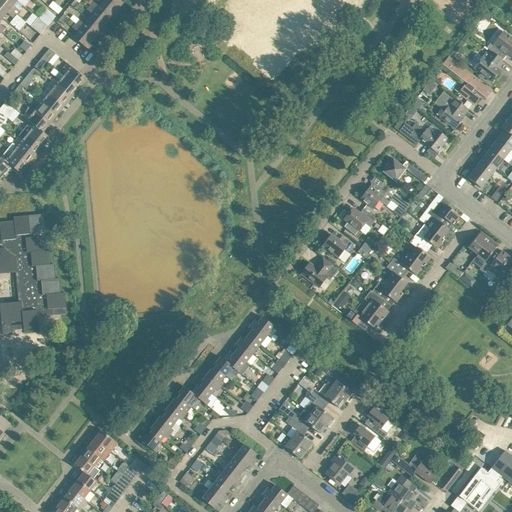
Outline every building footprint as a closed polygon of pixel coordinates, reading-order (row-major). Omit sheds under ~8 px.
[(13,6),(17,1),(16,0),(0,0),(0,1),(16,15),(19,11),(13,6)] [(74,0),(70,5),(75,9),(79,4),(74,0)] [(123,3),(119,0),(104,0),(103,2),(118,14),(121,10),(119,9),(123,3)] [(243,28),(261,38),(271,53),(286,44),(290,38),(313,23),(316,17),(322,20),(332,4),(330,1),(330,0),(304,0),(296,14),(274,0),(268,4),(261,0),(234,0),(224,17),(242,28),(243,28)] [(16,15),(0,1),(0,15),(3,18),(7,13),(13,18),(16,15)] [(53,1),(49,7),(58,14),(62,9),(53,1)] [(118,14),(103,2),(99,7),(93,2),(91,5),(90,6),(109,21),(113,16),(115,17),(118,14)] [(109,21),(90,6),(87,10),(93,15),(88,20),(103,32),(106,28),(104,27),(109,21)] [(46,9),(38,18),(48,26),(53,20),(56,17),(46,9)] [(17,14),(10,23),(19,31),(26,22),(17,14)] [(41,35),(48,26),(38,18),(32,27),(41,35)] [(103,32),(88,20),(84,25),(79,20),(75,24),(94,39),(98,34),(100,35),(103,32)] [(94,39),(75,24),(72,28),(78,32),(74,38),(88,50),(91,46),(89,45),(94,39)] [(473,27),(469,33),(473,36),(478,30),(473,27)] [(503,32),(502,34),(493,44),(491,43),(487,48),(492,52),(503,60),(507,55),(511,58),(511,56),(511,37),(508,34),(507,35),(503,32)] [(48,63),(56,54),(49,49),(42,58),(48,63)] [(19,61),(11,55),(8,52),(4,56),(15,65),(19,61)] [(497,68),(503,60),(492,52),(488,56),(485,54),(482,58),(476,53),(468,64),(470,65),(492,82),(501,71),(497,68)] [(493,90),(485,84),(449,56),(440,68),(446,73),(448,70),(466,84),(458,94),(474,106),(482,95),(486,99),(493,90)] [(39,71),(45,64),(40,60),(34,67),(39,71)] [(84,78),(77,72),(67,64),(64,68),(59,73),(63,77),(76,87),(79,83),(82,85),(86,80),(84,78)] [(32,79),(38,73),(33,69),(27,76),(32,79)] [(76,87),(63,77),(59,73),(55,78),(52,82),(71,98),(76,92),(74,90),(76,87)] [(33,80),(32,79),(27,76),(20,85),(23,88),(23,87),(25,89),(33,80)] [(430,80),(426,86),(432,91),(437,85),(430,80)] [(71,98),(52,82),(49,86),(53,89),(49,95),(61,105),(65,101),(67,103),(71,98)] [(16,96),(20,92),(23,88),(20,85),(13,93),(16,96)] [(463,117),(468,110),(444,91),(433,105),(443,113),(440,118),(455,130),(464,118),(463,117)] [(61,105),(49,95),(45,99),(41,96),(37,100),(56,116),(61,110),(59,108),(61,105)] [(18,106),(14,103),(9,98),(5,103),(14,110),(18,106)] [(417,98),(412,104),(418,109),(423,103),(417,98)] [(56,116),(37,100),(34,104),(38,107),(34,112),(47,122),(50,118),(53,120),(56,116)] [(0,112),(8,118),(14,110),(5,103),(0,108),(0,112)] [(412,104),(404,115),(410,119),(418,109),(412,104)] [(47,122),(34,112),(28,107),(25,114),(26,114),(23,117),(30,123),(43,132),(47,127),(45,125),(47,122)] [(511,121),(505,116),(503,119),(506,121),(501,128),(511,136),(511,121)] [(397,130),(402,124),(399,121),(394,128),(397,130)] [(47,136),(43,132),(30,123),(27,127),(23,132),(40,145),(43,142),(45,144),(49,138),(47,137),(47,136)] [(448,139),(444,136),(444,134),(441,134),(436,130),(437,129),(431,125),(427,130),(426,129),(425,131),(415,124),(412,128),(406,123),(399,132),(417,145),(421,140),(425,144),(437,153),(448,139)] [(511,136),(501,128),(498,131),(502,133),(497,139),(511,150),(511,136)] [(37,149),(40,145),(23,132),(19,137),(16,141),(35,156),(39,151),(37,149)] [(511,150),(497,139),(492,146),(489,143),(486,147),(503,160),(511,150)] [(35,156),(16,141),(13,144),(8,150),(12,153),(25,164),(28,160),(31,162),(35,156)] [(503,160),(486,147),(479,156),(482,158),(482,159),(496,170),(503,160)] [(25,164),(12,153),(8,150),(5,154),(2,158),(13,168),(18,172),(19,172),(21,174),(25,168),(23,167),(25,164)] [(13,168),(2,158),(0,155),(0,171),(4,175),(6,177),(13,168)] [(396,183),(406,169),(417,177),(420,173),(408,163),(406,165),(407,167),(406,169),(393,158),(382,172),(396,183)] [(496,170),(482,159),(477,165),(474,162),(472,166),(489,179),(496,170)] [(489,179),(472,166),(469,169),(472,171),(467,178),(481,189),(489,179)] [(410,204),(391,189),(383,183),(379,188),(377,187),(375,187),(374,189),(371,187),(370,188),(361,198),(362,200),(375,210),(381,202),(387,206),(391,201),(398,206),(394,212),(401,217),(410,204)] [(496,202),(502,194),(504,191),(499,187),(499,188),(498,187),(490,198),(496,202)] [(505,194),(502,199),(506,202),(510,197),(505,194)] [(443,198),(433,210),(445,219),(452,225),(459,216),(447,207),(450,203),(443,198)] [(369,228),(377,219),(367,212),(364,217),(353,208),(344,220),(359,231),(365,225),(369,228)] [(449,230),(441,224),(445,219),(433,210),(432,209),(427,214),(430,216),(424,224),(428,228),(444,240),(445,240),(444,240),(451,231),(449,230)] [(65,307),(64,295),(65,295),(65,293),(60,293),(58,281),(60,281),(59,279),(54,279),(53,267),(54,267),(54,265),(49,265),(48,253),(49,253),(49,250),(44,251),(43,239),(44,239),(44,237),(53,236),(52,220),(44,221),(43,214),(41,214),(41,216),(29,217),(28,216),(28,217),(16,218),(16,217),(13,217),(14,222),(2,223),(2,222),(0,222),(0,274),(2,274),(2,273),(14,271),(14,273),(17,272),(18,277),(16,278),(18,297),(20,297),(20,302),(17,302),(17,304),(5,305),(5,303),(0,303),(0,307),(2,324),(3,335),(12,334),(11,323),(12,323),(12,322),(21,321),(21,322),(23,322),(24,330),(26,330),(26,329),(38,327),(38,329),(37,317),(53,315),(53,309),(66,308),(66,307),(65,307)] [(444,240),(428,228),(424,224),(413,238),(425,247),(429,243),(437,249),(444,240)] [(477,255),(488,240),(490,238),(481,232),(475,239),(473,238),(466,246),(477,255)] [(348,254),(354,245),(343,236),(342,236),(344,238),(341,242),(331,235),(323,246),(338,257),(343,251),(348,254)] [(430,258),(422,252),(425,247),(413,238),(410,243),(416,248),(409,256),(423,267),(430,258)] [(487,260),(495,250),(499,245),(490,238),(488,240),(477,255),(475,257),(484,264),(479,270),(484,273),(491,264),(487,260)] [(369,254),(373,249),(365,243),(362,248),(369,254)] [(366,258),(369,254),(362,248),(358,253),(366,258)] [(510,271),(504,266),(511,258),(502,251),(492,264),(491,264),(484,273),(484,274),(487,269),(496,276),(494,278),(501,283),(510,271)] [(423,267),(409,256),(409,257),(407,255),(400,263),(417,276),(423,267)] [(318,288),(327,277),(330,280),(338,270),(322,258),(316,267),(310,263),(301,275),(316,286),(318,288)] [(390,271),(394,266),(390,263),(386,268),(390,271)] [(463,273),(450,263),(446,267),(460,278),(463,273)] [(401,292),(407,283),(393,272),(386,281),(403,294),(401,292)] [(354,278),(350,283),(355,288),(359,282),(354,278)] [(403,294),(386,281),(386,282),(388,284),(385,288),(378,283),(372,291),(376,295),(379,290),(396,303),(403,294)] [(364,300),(369,304),(365,308),(368,310),(382,321),(389,312),(378,304),(382,299),(376,295),(372,291),(371,291),(364,300)] [(344,293),(339,300),(345,304),(350,298),(344,293)] [(382,321),(368,310),(365,308),(360,304),(354,313),(351,311),(346,317),(357,326),(362,320),(373,328),(380,319),(382,321)] [(274,327),(262,317),(258,323),(255,320),(252,324),(267,336),(274,327)] [(267,336),(252,324),(249,328),(252,331),(248,336),(260,345),(267,336)] [(260,345),(248,336),(244,341),(241,338),(238,342),(253,354),(260,345)] [(299,346),(293,341),(290,345),(297,350),(299,346)] [(253,354),(238,342),(235,346),(238,349),(234,354),(246,363),(253,354)] [(286,350),(281,356),(279,360),(285,365),(293,355),(286,350)] [(238,373),(246,363),(234,354),(230,359),(227,356),(224,360),(234,369),(238,373)] [(234,369),(224,360),(222,359),(221,357),(213,367),(225,376),(228,372),(231,374),(234,369)] [(278,374),(285,365),(279,360),(272,369),(278,374)] [(321,361),(317,367),(321,370),(325,364),(321,361)] [(221,381),(225,376),(213,367),(206,376),(220,387),(223,383),(221,381)] [(352,393),(339,383),(343,378),(330,369),(326,374),(335,381),(330,388),(346,401),(352,393)] [(269,386),(274,379),(268,374),(262,381),(269,386)] [(220,387),(206,376),(199,385),(211,394),(215,389),(217,391),(220,387)] [(207,399),(211,394),(199,385),(192,393),(192,394),(198,399),(206,405),(209,401),(207,399)] [(198,399),(192,394),(192,393),(184,387),(177,396),(189,405),(192,401),(195,402),(198,399)] [(257,401),(264,392),(257,387),(250,396),(257,401)] [(346,401),(330,388),(323,397),(314,389),(310,394),(323,404),(327,399),(340,409),(346,401)] [(332,418),(320,408),(323,404),(310,394),(306,399),(310,402),(305,410),(310,414),(326,427),(332,418)] [(185,411),(189,405),(177,396),(170,405),(184,416),(187,412),(185,411)] [(247,414),(253,406),(246,401),(241,408),(247,414)] [(184,416),(170,405),(162,414),(174,424),(178,419),(180,421),(184,416)] [(394,423),(381,414),(373,408),(367,416),(371,419),(366,425),(383,439),(387,434),(386,433),(394,423)] [(236,414),(230,409),(227,412),(233,417),(236,414)] [(220,416),(213,410),(211,414),(217,419),(220,416)] [(170,429),(174,424),(162,414),(155,423),(170,435),(173,431),(170,429)] [(326,427),(310,414),(304,422),(294,414),(291,419),(304,429),(308,424),(320,434),(326,427)] [(11,424),(3,418),(0,415),(0,429),(6,435),(6,434),(4,432),(11,424)] [(313,443),(300,434),(304,429),(291,419),(286,425),(296,432),(291,439),(290,439),(306,452),(313,443)] [(267,436),(274,427),(274,426),(269,422),(262,431),(267,436)] [(170,435),(155,423),(148,432),(161,442),(164,437),(167,439),(170,435)] [(200,435),(206,428),(199,423),(194,430),(200,435)] [(381,442),(375,437),(360,425),(353,434),(357,437),(352,443),(363,452),(367,447),(373,452),(381,442)] [(407,427),(400,437),(406,441),(413,431),(407,427)] [(117,443),(99,429),(92,437),(111,452),(117,443)] [(199,436),(193,431),(190,435),(196,440),(199,436)] [(157,447),(161,442),(148,432),(141,441),(156,453),(159,448),(157,447)] [(224,438),(217,433),(215,436),(221,442),(224,438)] [(306,452),(290,439),(291,439),(286,436),(280,443),(301,459),(306,452)] [(111,452),(92,437),(86,446),(104,460),(111,452)] [(186,453),(192,446),(185,441),(180,448),(186,453)] [(211,454),(217,447),(210,442),(205,449),(211,454)] [(252,459),(257,454),(244,445),(237,454),(253,466),(256,462),(252,459)] [(104,460),(86,446),(79,454),(97,469),(104,460)] [(511,456),(505,451),(501,456),(508,462),(511,456)] [(97,469),(79,454),(72,464),(81,471),(93,480),(100,471),(97,469)] [(253,466),(237,454),(230,463),(242,473),(246,468),(250,470),(253,466)] [(339,484),(353,467),(337,455),(328,466),(331,468),(326,474),(339,484)] [(440,472),(432,466),(423,460),(423,461),(419,458),(413,460),(408,465),(395,455),(390,462),(407,475),(412,468),(415,471),(414,471),(431,484),(440,472)] [(457,477),(465,484),(483,463),(474,456),(457,477)] [(499,474),(508,462),(501,456),(491,468),(499,474)] [(511,456),(508,462),(499,474),(503,477),(508,481),(511,484),(511,456)] [(146,465),(142,462),(136,458),(132,463),(142,470),(146,465)] [(178,464),(171,459),(169,463),(175,468),(178,464)] [(197,472),(203,465),(196,460),(191,467),(197,472)] [(138,474),(129,467),(130,466),(125,463),(123,463),(118,469),(118,472),(123,475),(125,472),(134,480),(138,474)] [(142,470),(132,463),(130,466),(129,467),(138,474),(142,470)] [(238,477),(242,473),(230,463),(223,472),(239,484),(242,480),(238,477)] [(446,491),(462,471),(455,466),(440,487),(446,491)] [(481,469),(459,497),(478,511),(484,504),(480,501),(490,488),(495,492),(501,484),(499,482),(503,477),(499,474),(491,468),(487,473),(481,469)] [(97,482),(93,480),(81,471),(75,479),(90,491),(97,482)] [(134,480),(125,472),(123,475),(122,477),(131,484),(134,480)] [(239,484),(223,472),(216,481),(228,490),(232,485),(236,488),(239,484)] [(186,487),(193,478),(186,473),(179,482),(186,487)] [(414,495),(411,492),(415,486),(402,476),(387,494),(410,511),(416,504),(411,500),(414,495)] [(131,484),(122,477),(117,482),(127,489),(131,484)] [(379,478),(375,483),(381,488),(385,483),(379,478)] [(90,491),(75,479),(68,487),(84,499),(90,491)] [(224,495),(228,490),(216,481),(209,490),(225,502),(228,498),(224,495)] [(127,489),(117,482),(114,486),(123,494),(127,489)] [(287,494),(275,485),(271,490),(268,488),(265,492),(281,504),(287,495),(287,494)] [(123,494),(114,486),(110,492),(119,499),(123,494)] [(291,498),(298,489),(293,486),(287,494),(287,495),(291,498)] [(84,499),(68,487),(62,496),(77,508),(84,499)] [(295,501),(302,492),(298,489),(291,498),(295,501)] [(356,505),(362,497),(363,496),(355,489),(348,499),(356,505)] [(225,502),(209,490),(202,499),(214,509),(218,503),(221,506),(225,502)] [(161,503),(168,495),(163,491),(157,500),(161,503)] [(112,508),(119,499),(110,492),(106,497),(111,501),(108,505),(112,508)] [(274,511),(281,504),(265,492),(262,496),(265,499),(261,503),(272,511),(274,511)] [(306,496),(302,492),(295,501),(300,504),(306,496)] [(409,511),(410,511),(387,494),(384,498),(380,495),(374,503),(372,506),(380,511),(382,509),(385,511),(409,511)] [(77,508),(62,496),(55,505),(64,511),(79,511),(81,511),(77,508)] [(304,508),(311,499),(306,496),(300,504),(304,508)] [(308,511),(315,502),(311,499),(304,508),(308,511)] [(164,505),(161,504),(161,503),(157,500),(153,505),(155,507),(156,505),(161,509),(164,505)] [(309,511),(314,511),(319,505),(315,502),(308,511),(309,511)] [(272,511),(261,503),(257,509),(254,506),(251,510),(253,511),(272,511)]
